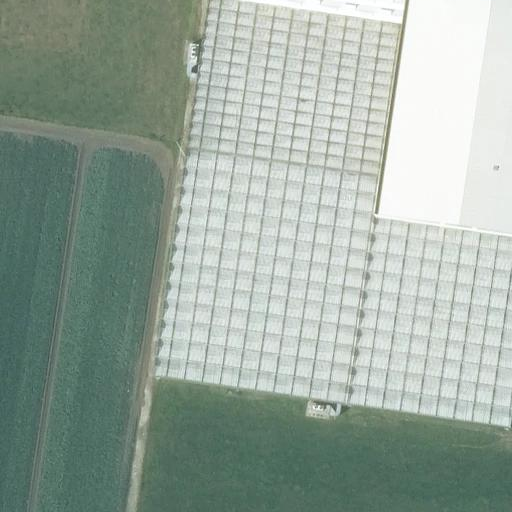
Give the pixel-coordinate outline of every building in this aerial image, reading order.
[(208,0),(159,342),(154,378),(160,379),(308,401),(344,406),(346,406),(374,218),(380,178),(219,155),(230,78),(241,0),(208,0)] [(241,0),(230,78),(391,102),(405,0),(241,0)] [(409,0),(378,218),(511,237),(511,3),(489,0),(409,0)] [(230,78),(219,155),(380,178),(391,102),(230,78)] [(374,218),(346,406),(510,430),(511,413),(511,237),(378,218),(374,218)]
